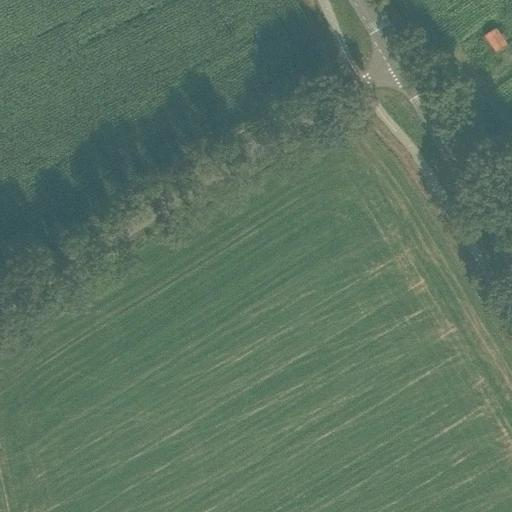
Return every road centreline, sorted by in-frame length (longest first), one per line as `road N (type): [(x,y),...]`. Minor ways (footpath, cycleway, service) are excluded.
road 1 (unclassified): [(0,307),(399,60)]
road 2 (unclassified): [(511,249),(399,60)]
